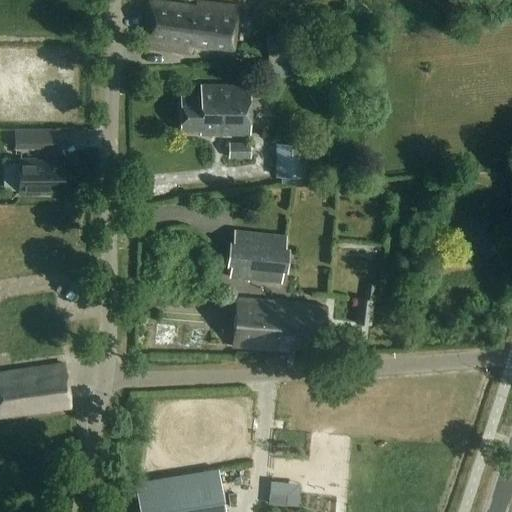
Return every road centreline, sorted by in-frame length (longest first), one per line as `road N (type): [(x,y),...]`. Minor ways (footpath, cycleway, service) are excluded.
road 1 (residential): [(101,387),(511,359)]
road 2 (residential): [(101,387),(108,347),(109,0)]
road 3 (residential): [(66,511),(101,387)]
